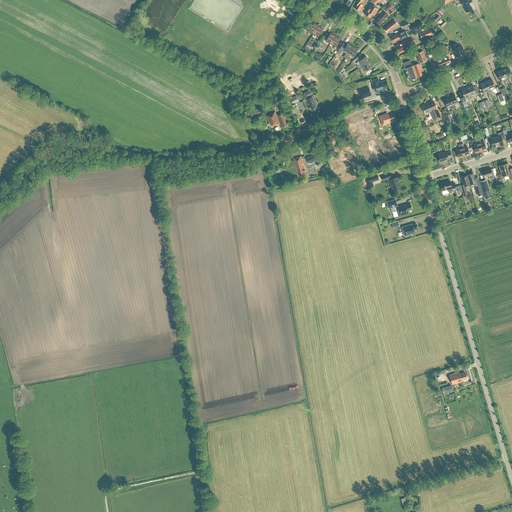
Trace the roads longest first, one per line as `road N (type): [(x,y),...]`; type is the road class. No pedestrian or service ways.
road 1 (tertiary): [(511,486),(424,177)]
road 2 (residential): [(261,148),(402,94)]
road 3 (tertiary): [(402,94),(380,43),(312,0)]
